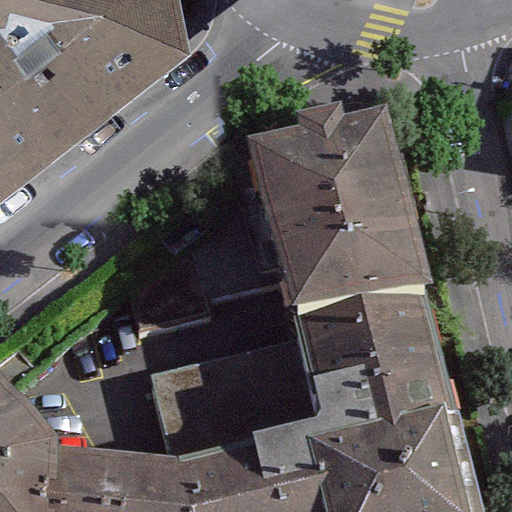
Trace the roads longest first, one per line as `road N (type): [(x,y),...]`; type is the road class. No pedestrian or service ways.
road 1 (residential): [(302,20),(0,275)]
road 2 (residential): [(456,25),(511,266)]
road 3 (residential): [(302,20),(456,25)]
